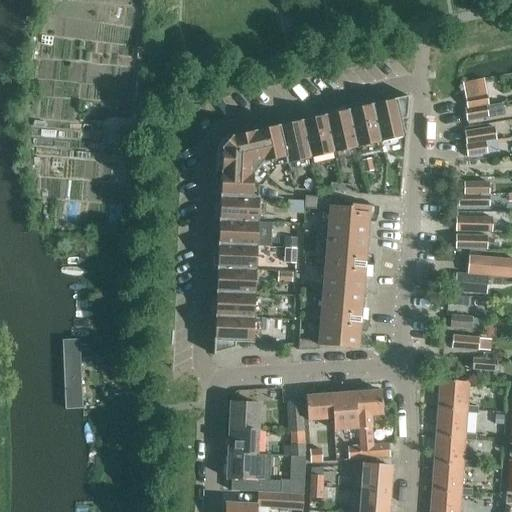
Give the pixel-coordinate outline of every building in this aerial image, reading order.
[(468,110),(487,106),(489,106),(487,94),(466,98),(468,110)] [(373,105),(381,143),(406,137),(405,135),(402,120),(408,119),(409,98),(410,98),(410,97),(373,105)] [(349,110),(358,148),(381,143),(373,105),(349,110)] [(487,106),(468,110),(466,111),(468,122),(489,118),(487,106)] [(326,116),(335,153),(358,148),(349,110),(326,116)] [(303,121),(311,159),(335,153),(326,116),(303,121)] [(288,164),(311,159),(303,121),(279,127),(288,164)] [(221,197),(259,199),(260,179),(261,177),(258,175),(264,168),(267,170),(268,169),(288,164),(279,127),(232,138),(223,149),(221,197)] [(465,133),(467,144),(485,142),(496,141),(494,130),(465,133)] [(467,144),(465,145),(466,156),(486,154),(485,142),(467,144)] [(374,171),(372,161),(363,162),(366,173),(374,171)] [(355,185),(331,183),(330,192),(354,194),(355,185)] [(489,185),(464,185),(464,196),(489,195),(489,185)] [(317,234),(368,238),(370,215),(377,216),(377,207),(352,205),(352,207),(344,206),(344,200),(306,196),(305,202),(305,209),(306,209),(330,211),(329,232),(317,231),(317,234)] [(220,221),(258,223),(259,199),(221,197),(220,221)] [(490,197),(458,198),(459,208),(490,208),(490,197)] [(305,202),(289,202),(289,214),(305,215),(306,209),(305,209),(305,202)] [(455,218),(455,232),(491,232),(491,218),(455,218)] [(219,245),(257,247),(258,223),(220,221),(219,245)] [(366,262),(368,238),(317,234),(317,238),(328,239),(326,259),(315,258),(315,262),(372,266),(373,262),(366,262)] [(456,235),(456,250),(488,250),(488,236),(456,235)] [(218,269),(256,271),(257,247),(219,245),(218,269)] [(287,265),(297,266),(297,250),(287,250),(287,265)] [(511,257),(469,255),(468,272),(511,274),(511,257)] [(372,271),(372,266),(315,262),(314,265),(326,266),(324,287),(312,286),(312,289),(364,293),(366,270),(372,271)] [(217,293),(255,295),(256,271),(218,269),(217,293)] [(294,272),(279,272),(279,281),(293,281),(294,272)] [(477,291),(478,276),(463,275),(462,280),(457,279),(456,289),(477,291)] [(362,317),(364,293),(312,289),(312,293),(323,294),(322,315),(310,314),(310,317),(368,322),(368,317),(362,317)] [(254,319),(255,295),(217,293),(216,317),(254,319)] [(447,296),(447,305),(465,306),(466,297),(447,296)] [(472,330),(473,318),(452,316),(451,329),(472,330)] [(254,319),(216,317),(214,355),(215,355),(236,349),(236,343),(253,344),(254,319)] [(367,326),(368,322),(310,317),(309,320),(321,321),(319,342),(299,340),(299,351),(319,350),(319,346),(359,350),(361,325),(367,326)] [(293,328),(279,327),(278,338),(293,338),(293,328)] [(451,336),(450,349),(476,351),(477,338),(452,336),(451,336)] [(65,344),(67,420),(87,419),(84,344),(65,344)] [(496,360),(473,359),(472,369),(496,371),(496,360)] [(441,381),(439,409),(468,411),(468,413),(478,414),(479,408),(469,407),(470,383),(441,381)] [(356,393),(358,417),(359,427),(373,426),(372,416),(384,415),(382,391),(356,393)] [(332,395),(333,419),(334,429),(359,427),(358,417),(356,393),(332,395)] [(333,419),(332,395),(306,397),(308,421),(333,419)] [(290,432),(303,431),(301,403),(288,403),(290,432)] [(230,429),(260,430),(261,405),(231,404),(230,429)] [(468,411),(439,409),(437,436),(466,438),(466,441),(476,442),(477,435),(467,434),(468,413),(468,411)] [(258,455),(260,430),(230,429),(229,454),(258,455)] [(466,438),(437,436),(435,464),(464,466),(464,468),(474,470),(474,462),(465,461),(466,441),(466,438)] [(389,444),(361,447),(362,460),(390,457),(389,444)] [(290,457),(306,456),(306,445),(289,446),(290,457)] [(349,460),(362,460),(361,447),(348,448),(349,460)] [(310,464),(323,463),(321,449),(310,450),(310,464)] [(258,455),(229,454),(228,479),(257,481),(258,455)] [(306,456),(290,457),(291,468),(307,467),(306,456)] [(464,466),(435,464),(433,491),(462,493),(462,496),(472,497),(473,490),(463,489),(464,468),(464,466)] [(361,490),(391,493),(393,467),(363,465),(362,477),(355,476),(354,488),(361,488),(361,490)] [(310,487),(323,488),(324,476),(310,476),(310,487)] [(323,488),(310,487),(309,499),(323,500),(323,488)] [(389,511),(391,493),(361,490),(359,511),(389,511)] [(460,511),(462,496),(462,493),(433,491),(431,511),(460,511)] [(288,495),(267,494),(258,494),(257,506),(226,504),(226,511),(269,511),(269,509),(303,511),(304,495),(288,494),(288,495)]
